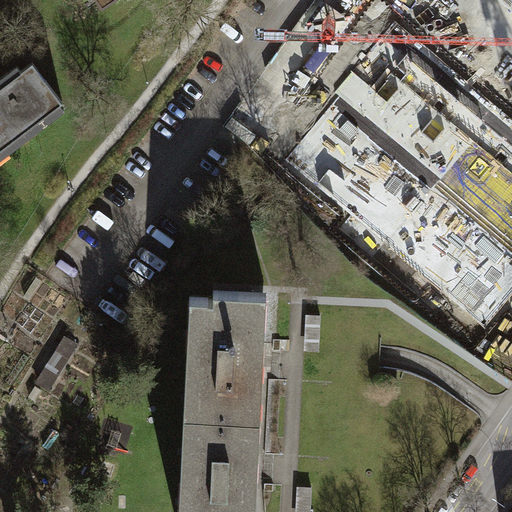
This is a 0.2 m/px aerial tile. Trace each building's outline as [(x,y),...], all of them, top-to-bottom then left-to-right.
[(97,0),(103,8),(115,0),(97,0)] [(387,0),(301,137),(348,166),(440,21),(406,0),(387,0)] [(511,46),(458,17),(434,60),(511,102),(511,215),(470,291),(511,313),(511,46)] [(33,61),(0,86),(0,148),(63,101),(33,61)] [(191,413),(254,416),(255,398),(261,399),(262,379),(256,379),(258,342),(264,342),(265,323),(259,323),(260,292),(214,289),(213,298),(208,298),(208,296),(196,296),(191,413)] [(321,315),(306,314),(305,350),(320,351),(321,315)] [(65,332),(40,381),(54,389),(80,340),(65,332)] [(254,416),(191,413),(185,511),(249,511),(249,509),(256,509),(257,490),(250,489),(252,452),(259,452),(259,434),(253,433),(254,416)] [(311,511),(312,486),(297,486),(295,511),(311,511)]
